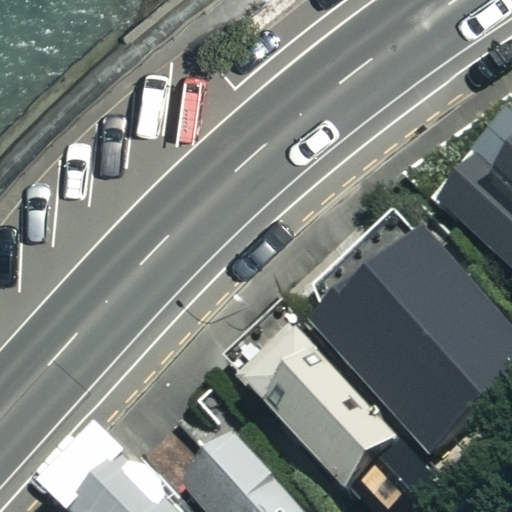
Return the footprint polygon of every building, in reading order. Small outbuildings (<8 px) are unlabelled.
[(511,151),(491,174),(497,180),(457,224),(511,274),(511,151)] [(408,250),(331,315),(347,334),(332,346),(435,468),(511,403),(511,331),(448,255),(428,273),(408,250)] [(291,357),(281,346),(255,369),(265,380),(254,390),(360,511),(435,511),(448,501),(309,342),(291,357)] [(304,511),(255,452),(199,499),(210,511),(304,511)] [(167,511),(133,479),(101,511),(167,511)]
